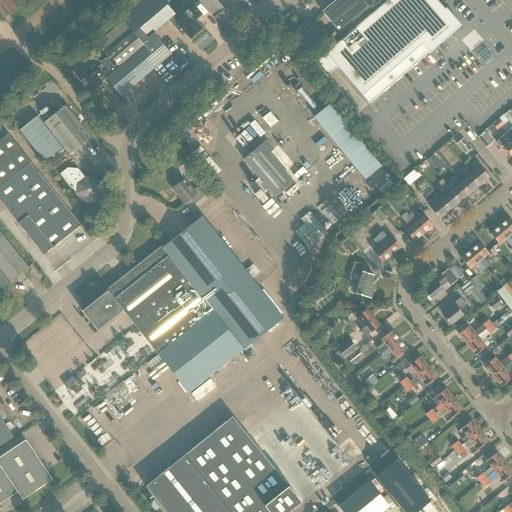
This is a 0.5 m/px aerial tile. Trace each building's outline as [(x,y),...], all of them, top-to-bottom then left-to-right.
[(10,0),(0,0),(0,12),(4,18),(17,9),(10,0)] [(88,66),(77,76),(91,93),(103,83),(102,82),(106,78),(121,96),(171,54),(171,53),(171,54),(159,40),(160,39),(154,32),(169,20),(183,36),(181,33),(184,31),(190,37),(189,38),(190,38),(202,28),(202,27),(201,28),(195,20),(202,14),(194,5),(188,11),(179,18),(163,0),(143,0),(121,20),(122,21),(132,33),(108,53),(110,56),(119,66),(116,69),(107,59),(106,58),(100,63),(98,61),(90,68),(88,66)] [(217,0),(198,0),(214,18),(225,9),(217,0)] [(452,20),(434,0),(389,0),(315,64),(324,75),(336,65),(369,104),(449,36),(452,20)] [(338,30),(367,6),(362,0),(336,0),(322,11),(338,30)] [(303,24),(290,34),(306,53),(318,43),(303,24)] [(209,34),(204,38),(210,44),(214,40),(209,34)] [(313,117),(365,179),(381,166),(330,104),(313,117)] [(16,109),(19,114),(25,109),(22,105),(16,109)] [(66,105),(44,123),(70,155),(91,137),(66,105)] [(252,112),(233,129),(240,137),(259,119),(252,112)] [(19,130),(46,164),(64,150),(37,116),(19,130)] [(312,117),(307,121),(312,126),(316,123),(312,117)] [(263,128),(272,133),(275,127),(266,123),(263,128)] [(272,137),(276,143),(287,135),(283,129),(272,137)] [(319,138),(328,148),(333,144),(323,133),(319,138)] [(484,133),(478,138),(486,148),(492,143),(484,133)] [(511,140),(506,133),(496,142),(501,148),(502,146),(511,158),(511,140)] [(8,134),(0,140),(0,200),(29,237),(34,244),(44,255),(81,225),(8,134)] [(463,139),(458,143),(466,152),(471,149),(463,139)] [(266,141),(244,160),(275,197),(293,182),(269,153),(274,149),(266,141)] [(171,160),(177,169),(184,164),(177,155),(171,160)] [(430,163),(436,170),(442,165),(436,158),(430,163)] [(477,169),(471,174),(470,175),(479,186),(489,178),(480,167),(481,166),(475,160),(471,163),(477,169)] [(95,181),(95,179),(85,177),(85,178),(78,168),(68,167),(60,174),(71,188),(72,188),(76,193),(76,194),(82,202),(92,203),(100,196),(101,186),(99,186),(95,181)] [(467,177),(461,182),(460,183),(469,194),(479,186),(470,175),(471,174),(465,168),(462,171),(467,177)] [(303,175),(294,182),(298,187),(308,180),(303,175)] [(457,186),(451,191),(450,192),(460,203),(469,194),(460,183),(461,182),(456,176),(452,179),(457,186)] [(185,204),(190,199),(195,204),(205,196),(198,187),(193,191),(184,180),(173,189),(185,204)] [(440,200),(450,211),(460,203),(450,192),(451,191),(446,184),(442,187),(448,194),(441,199),(440,200)] [(413,204),(418,201),(410,191),(405,186),(401,190),(405,195),(413,204)] [(410,191),(418,201),(423,196),(415,187),(410,191)] [(450,211),(440,200),(441,199),(436,193),(433,196),(438,202),(431,208),(440,219),(450,211)] [(392,197),(387,201),(394,209),(399,205),(392,197)] [(371,215),(379,224),(386,218),(378,209),(371,215)] [(423,233),(408,215),(406,212),(400,216),(410,228),(406,231),(414,241),(423,233)] [(423,233),(432,226),(424,216),(417,222),(415,219),(416,218),(411,212),(408,215),(423,233)] [(163,247),(162,246),(107,289),(108,291),(107,292),(84,311),(84,310),(83,311),(83,312),(84,312),(97,329),(98,330),(99,330),(99,329),(122,311),(123,310),(189,393),(284,318),(202,216),(163,247)] [(511,233),(511,222),(508,218),(499,226),(511,240),(511,236),(510,234),(511,233)] [(511,240),(499,226),(490,233),(499,244),(506,238),(508,240),(507,241),(511,247),(511,246),(511,240)] [(240,246),(244,242),(247,245),(254,238),(245,229),(234,241),(240,246)] [(349,236),(358,247),(365,241),(356,230),(349,236)] [(0,290),(29,267),(0,231),(0,290)] [(383,232),(380,234),(377,237),(392,255),(401,247),(392,237),(389,239),(383,232)] [(377,237),(373,240),(378,245),(379,245),(381,247),(374,252),(383,263),(392,255),(377,237)] [(486,269),(486,268),(490,266),(485,260),(484,261),(482,259),(489,253),(480,243),(471,250),(486,269)] [(246,264),(254,260),(246,246),(238,250),(246,264)] [(486,268),(486,269),(471,250),(462,258),(470,268),(478,262),(480,265),(478,266),(483,271),(487,276),(490,273),(486,268)] [(360,282),(356,294),(371,299),(374,291),(370,289),(374,276),(363,272),(365,266),(355,262),(350,279),(360,282)] [(437,281),(424,291),(432,301),(437,297),(440,300),(447,294),(445,291),(444,290),(450,285),(457,280),(448,269),(442,274),(442,275),(436,281),(437,281)] [(476,276),(471,280),(479,289),(483,286),(476,276)] [(470,280),(459,289),(464,295),(475,287),(470,280)] [(497,292),(511,311),(511,310),(511,297),(504,287),(497,292)] [(321,294),(310,302),(313,306),(324,297),(321,294)] [(461,297),(454,303),(455,305),(443,315),(451,325),(464,315),(460,310),(467,305),(461,297)] [(488,304),(493,310),(502,303),(497,297),(488,304)] [(368,310),(357,319),(365,328),(367,327),(371,333),(380,326),(368,310)] [(498,325),(511,318),(508,313),(495,320),(498,325)] [(488,320),(482,325),(485,330),(492,325),(488,320)] [(467,345),(476,355),(486,347),(481,341),(489,335),(495,330),(492,325),(485,330),(482,333),(477,336),(467,345)] [(467,345),(477,336),(482,333),(479,329),(474,332),(469,326),(459,334),(467,345)] [(400,340),(392,331),(382,339),(388,346),(385,348),(384,347),(379,351),(381,355),(400,340)] [(363,333),(355,337),(358,343),(366,339),(363,333)] [(337,349),(345,359),(357,349),(349,339),(337,349)] [(397,358),(407,349),(400,340),(381,355),(384,358),(390,353),(389,352),(391,351),(397,358)] [(81,345),(71,351),(76,360),(86,354),(81,345)] [(34,350),(38,358),(46,354),(42,346),(34,350)] [(358,350),(347,358),(352,365),(363,356),(358,350)] [(414,380),(429,367),(420,357),(410,365),(416,372),(411,376),(413,380),(414,380)] [(493,377),(504,368),(503,368),(507,366),(503,361),(500,363),(495,358),(485,366),(493,377)] [(157,374),(166,369),(163,365),(155,371),(157,374)] [(506,372),(510,370),(507,366),(503,368),(504,368),(493,377),(501,387),(511,379),(506,372)] [(423,389),(427,386),(437,378),(429,367),(414,380),(413,380),(410,382),(407,378),(400,383),(408,392),(414,387),(413,385),(417,382),(423,389)] [(373,375),(364,382),(369,388),(378,380),(373,375)] [(438,412),(455,399),(447,389),(436,397),(440,403),(435,407),(438,412)] [(408,399),(412,405),(419,400),(414,394),(408,399)] [(453,418),(463,409),(455,399),(438,412),(439,412),(436,414),(432,409),(426,414),(434,424),(440,419),(439,418),(447,411),(453,418)] [(0,446),(15,437),(0,414),(0,446)] [(146,486),(166,511),(288,511),(301,502),(232,417),(185,455),(146,486)] [(481,431),(472,420),(462,429),(467,435),(463,438),(461,439),(465,444),(481,431)] [(489,441),(481,431),(465,444),(468,448),(473,443),(479,450),(489,441)] [(53,480),(26,440),(0,457),(0,465),(1,468),(18,492),(23,500),(53,480)] [(425,440),(417,446),(421,451),(429,445),(425,440)] [(458,441),(451,446),(459,455),(465,450),(458,441)] [(484,473),(477,478),(478,479),(481,483),(488,478),(496,471),(506,462),(497,452),(487,461),(492,467),(484,473)] [(438,455),(428,463),(431,467),(441,460),(438,455)] [(439,511),(394,457),(374,473),(405,511),(409,511),(419,504),(424,511),(439,511)] [(488,478),(481,483),(484,486),(485,487),(491,482),(499,475),(504,481),(511,474),(511,469),(506,462),(496,471),(488,478)] [(18,492),(1,468),(0,468),(0,498),(2,502),(18,492)] [(446,485),(449,488),(464,476),(461,472),(446,485)] [(452,478),(448,473),(442,478),(446,483),(452,478)] [(369,482),(338,507),(342,511),(382,511),(390,507),(369,482)] [(463,509),(465,511),(474,511),(484,505),(478,497),(463,509)]
